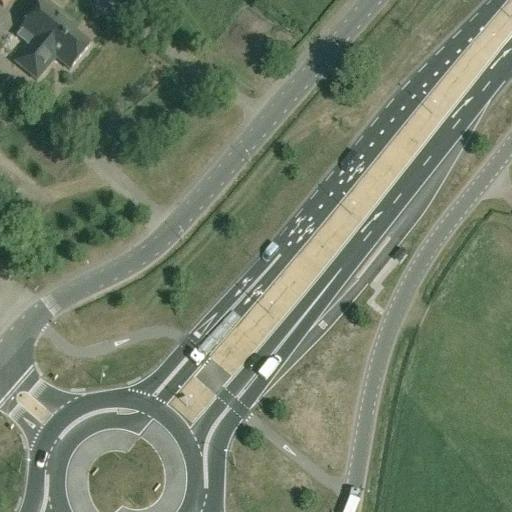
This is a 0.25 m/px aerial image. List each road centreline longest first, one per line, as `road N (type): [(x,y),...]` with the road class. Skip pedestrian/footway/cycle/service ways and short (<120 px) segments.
road 1 (unclassified): [(0,358),(54,303),(169,235),(373,0)]
road 2 (tertiary): [(511,140),(415,269),(390,320),(349,511)]
road 3 (primary): [(500,0),(260,284)]
road 4 (primary): [(290,332),(511,54)]
road 5 (primary): [(210,511),(217,441),(290,332)]
road 6 (primary): [(260,284),(218,310),(134,400)]
road 7 (primary): [(260,284),(154,409)]
road 8 (primary): [(187,449),(259,357),(290,332)]
